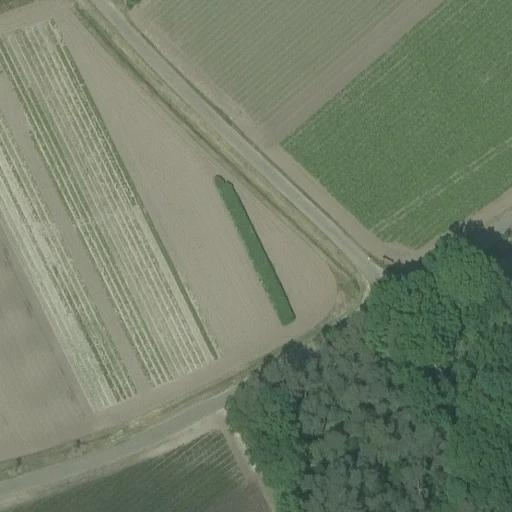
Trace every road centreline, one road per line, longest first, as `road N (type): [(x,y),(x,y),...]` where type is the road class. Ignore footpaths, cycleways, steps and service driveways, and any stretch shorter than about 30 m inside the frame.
road 1 (unclassified): [(0,500),(104,469),(202,425),(420,298)]
road 2 (unclassified): [(420,298),(98,0)]
